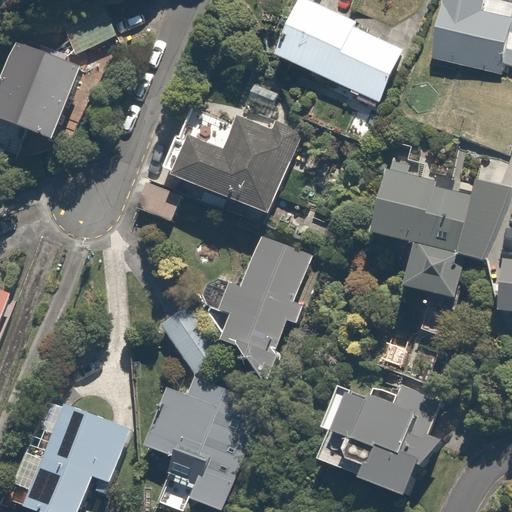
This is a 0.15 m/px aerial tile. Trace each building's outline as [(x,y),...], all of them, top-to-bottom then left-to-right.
[(482,0),(447,0),(433,65),(501,80),(503,70),(511,72),(511,21),(480,14),(482,0)] [(386,110),(409,55),(359,34),(361,28),(306,5),(281,67),(386,110)] [(106,14),(64,32),(76,59),(118,41),(106,14)] [(40,55),(20,49),(0,110),(0,130),(64,151),(88,79),(68,72),(72,59),(42,49),(40,55)] [(191,112),(169,177),(181,182),(177,191),(276,225),(308,133),(278,123),(275,130),(234,116),(230,126),(191,112)] [(411,170),(392,167),(379,246),(421,253),(413,302),(462,310),(469,266),(488,269),(511,193),(511,191),(481,185),(478,201),(453,197),(454,188),(429,184),(428,192),(408,188),(411,170)] [(144,183),(132,213),(173,230),(186,200),(144,183)] [(295,308),(312,261),(262,243),(244,295),(233,291),(222,321),(241,328),(232,354),(272,368),(286,328),(295,331),(302,311),(295,308)] [(165,278),(148,290),(166,317),(184,305),(165,278)] [(0,338),(14,301),(0,295),(0,338)] [(184,317),(163,331),(199,382),(220,368),(184,317)] [(179,378),(148,453),(177,466),(160,507),(172,511),(192,511),(196,504),(214,511),(230,511),(270,415),(179,378)] [(391,410),(349,396),(333,445),(339,447),(330,473),(369,486),(366,496),(414,511),(450,402),(400,385),(391,410)] [(134,435),(54,402),(11,506),(25,511),(89,511),(100,486),(112,490),(134,435)]
